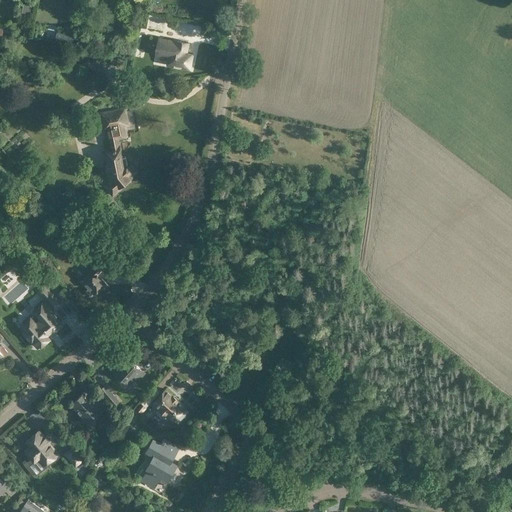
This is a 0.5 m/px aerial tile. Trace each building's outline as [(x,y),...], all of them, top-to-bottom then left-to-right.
[(31,4),(24,3),(22,15),(29,16),(31,4)] [(74,35),(57,32),(55,42),(72,45),(74,35)] [(161,39),(158,53),(167,55),(166,63),(189,67),(191,55),(184,54),(186,44),(161,39)] [(95,62),(93,61),(89,66),(103,75),(110,64),(98,57),(95,62)] [(125,67),(127,60),(117,58),(117,59),(111,58),(110,62),(116,63),(116,65),(125,67)] [(113,196),(132,180),(130,178),(135,175),(134,174),(137,171),(138,170),(133,164),(127,165),(126,156),(123,157),(119,140),(127,139),(126,137),(128,137),(126,126),(129,126),(126,107),(99,112),(102,131),(105,130),(106,131),(107,139),(109,139),(111,149),(104,151),(106,165),(104,166),(107,179),(108,180),(103,185),(113,196)] [(102,286),(105,289),(109,285),(98,274),(98,273),(98,272),(105,265),(92,252),(83,262),(88,267),(85,270),(89,274),(81,281),(87,287),(85,289),(85,291),(89,296),(92,296),(93,294),(102,286)] [(15,265),(24,275),(31,268),(23,259),(15,265)] [(24,324),(23,325),(24,326),(23,327),(26,330),(25,331),(38,346),(41,343),(42,344),(49,337),(46,334),(52,329),(54,331),(61,324),(61,323),(62,322),(51,309),(53,307),(54,308),(61,302),(53,293),(48,297),(49,299),(47,300),(45,303),(44,302),(43,303),(42,302),(41,303),(40,302),(34,307),(36,308),(35,309),(37,312),(31,317),(31,316),(30,317),(28,316),(23,320),(24,322),(23,323),(24,324)] [(129,358),(126,355),(119,363),(123,366),(117,372),(130,383),(136,377),(135,375),(141,369),(136,364),(137,363),(130,356),(129,358)] [(120,401),(106,384),(99,390),(113,407),(120,401)] [(148,394),(137,407),(142,412),(154,399),(160,391),(155,387),(148,394)] [(178,423),(189,411),(184,407),(185,406),(166,389),(154,402),(160,408),(158,410),(158,412),(162,416),(165,416),(167,414),(173,420),(173,419),(178,423)] [(88,403),(81,394),(71,403),(88,423),(105,409),(95,397),(88,403)] [(31,457),(23,463),(35,477),(48,465),(46,462),(58,453),(39,430),(26,441),(30,446),(25,450),(31,457)] [(149,469),(143,480),(154,486),(157,479),(166,484),(169,480),(167,479),(176,464),(171,462),(180,445),(177,444),(181,438),(173,434),(166,434),(164,436),(163,436),(160,441),(153,437),(146,450),(154,455),(147,467),(149,469)] [(76,465),(82,459),(72,448),(66,453),(76,465)] [(0,495),(6,490),(11,496),(20,488),(5,471),(0,475),(0,495)] [(18,511),(38,511),(41,509),(28,500),(18,511)]
